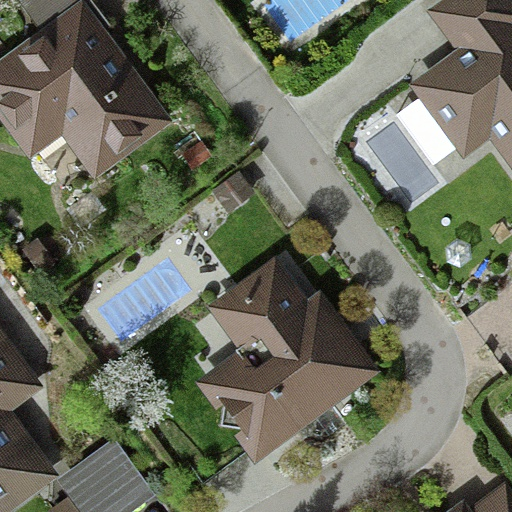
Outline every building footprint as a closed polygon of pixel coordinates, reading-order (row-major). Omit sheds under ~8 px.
[(68,0),(0,45),(0,63),(47,133),(79,112),(107,155),(186,103),(117,0),(68,0)] [(511,145),(511,31),(509,27),(511,25),(511,0),(452,0),(444,6),(476,50),(427,86),(457,129),(485,110),(511,145)] [(268,441),(390,354),(330,270),(317,279),(289,240),(212,294),(243,338),(211,361),(268,441)] [(63,368),(0,286),(0,511),(5,511),(29,494),(19,481),(63,448),(24,398),(63,368)] [(124,419),(70,459),(109,511),(110,511),(164,472),(124,419)] [(511,511),(511,455),(438,511),(511,511)]
